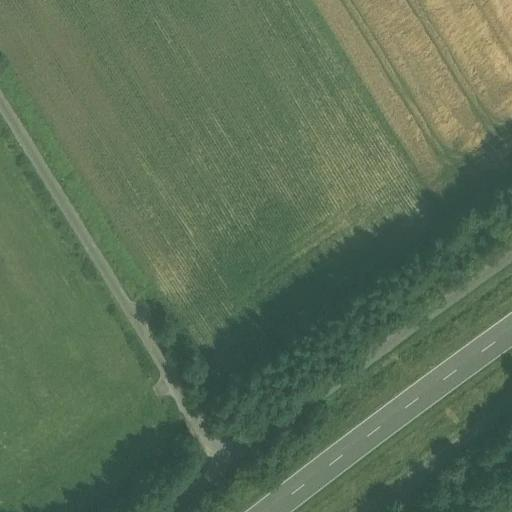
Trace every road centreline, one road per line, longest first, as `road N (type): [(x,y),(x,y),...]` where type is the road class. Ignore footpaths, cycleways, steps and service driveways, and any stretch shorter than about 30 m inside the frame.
road 1 (unclassified): [(227,467),(0,99)]
road 2 (unclassified): [(511,260),(227,467)]
road 3 (primary): [(267,511),(511,329)]
road 4 (unclassified): [(511,407),(372,511)]
